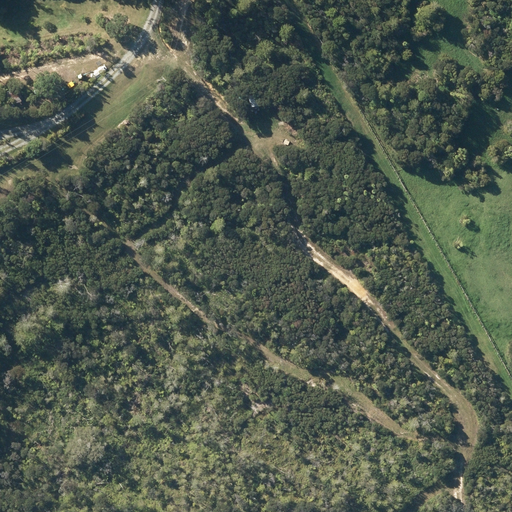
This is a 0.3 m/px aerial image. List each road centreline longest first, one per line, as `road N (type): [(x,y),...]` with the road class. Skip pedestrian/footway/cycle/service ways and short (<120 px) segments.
road 1 (track): [(456,511),(426,401),(403,367),(398,336),(341,275),(292,245),(270,187),(176,73),(150,27)]
road 2 (track): [(294,0),(511,401)]
road 3 (track): [(157,0),(150,27),(115,71),(0,151)]
